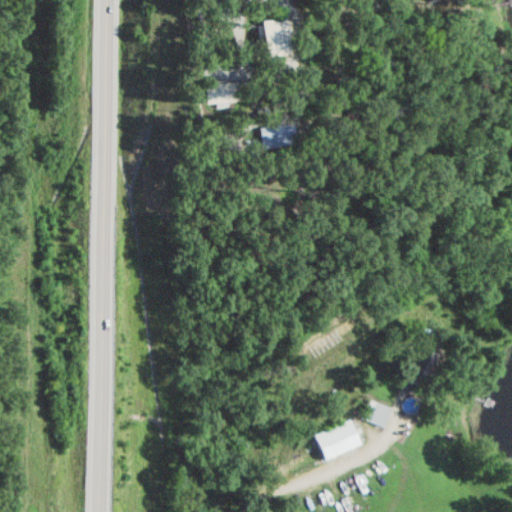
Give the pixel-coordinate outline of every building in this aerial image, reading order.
[(259,19),(259,55),(283,55),(283,19),(259,19)] [(239,102),(239,83),(204,83),(204,102),(239,102)] [(294,124),(259,124),(259,146),(294,146),(294,124)] [(431,375),(435,351),(408,346),(404,370),(431,375)] [(391,407),(368,399),(361,417),(384,426),(391,407)] [(313,434),(324,460),(361,445),(351,419),(313,434)]
